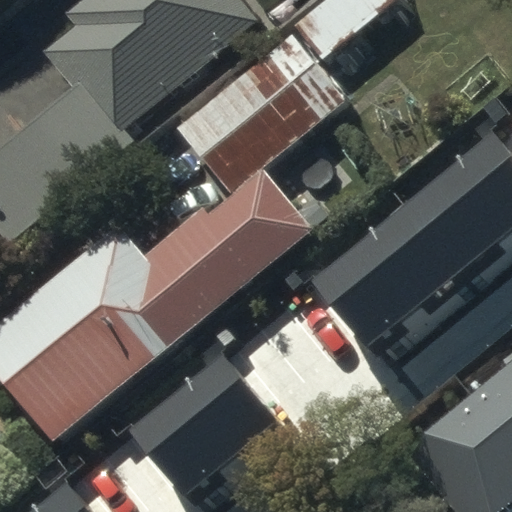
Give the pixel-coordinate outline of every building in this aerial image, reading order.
[(0,245),(10,237),(18,248),(142,149),(128,131),(265,22),(248,0),(94,0),(77,14),(88,28),(52,56),(81,93),(0,156),(0,245)] [(402,0),(360,0),(302,46),(331,83),(389,37),(385,32),(411,11),(402,0)] [(186,150),(241,217),(355,121),(300,55),(186,150)] [(0,363),(0,393),(64,472),(324,257),(274,197),(221,241),(213,232),(154,281),(131,254),(0,363)] [(370,235),(252,329),(301,391),(419,297),(370,235)] [(511,284),(461,326),(489,359),(511,339),(511,284)] [(511,511),(511,385),(420,464),(461,511),(511,511)] [(273,511),(203,426),(97,511),(273,511)]
